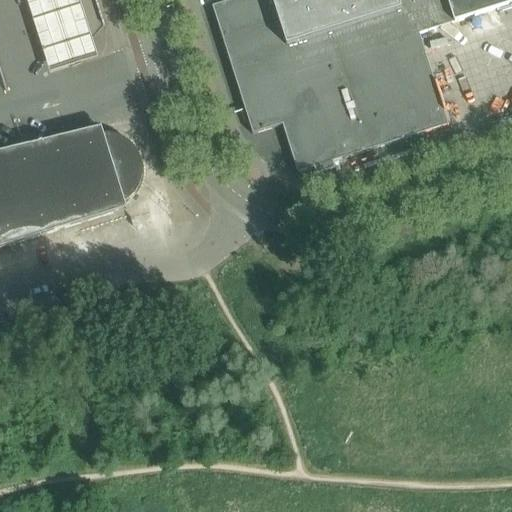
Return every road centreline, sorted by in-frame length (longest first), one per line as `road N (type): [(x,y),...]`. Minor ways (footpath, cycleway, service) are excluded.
road 1 (unclassified): [(249,204),(189,267),(114,264),(0,297)]
road 2 (tertiary): [(511,161),(315,217),(249,204)]
road 3 (tertiary): [(249,204),(208,162),(150,0)]
